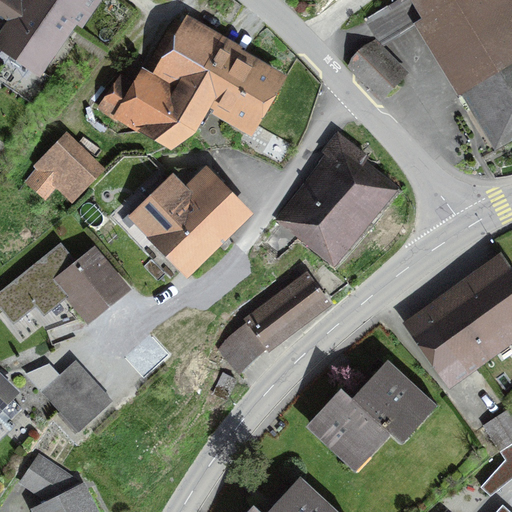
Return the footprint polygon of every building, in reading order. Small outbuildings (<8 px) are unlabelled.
[(0,0),(0,20),(8,26),(0,37),(0,51),(42,80),(78,27),(85,32),(106,0),(0,0)] [(511,135),(511,0),(394,0),(362,19),(377,44),(430,14),(504,140),(511,135)] [(147,62),(179,82),(209,100),(255,129),(285,81),(177,15),(147,62)] [(369,51),(356,62),(380,88),(392,76),(369,51)] [(177,152),(209,100),(179,82),(171,95),(132,71),(108,110),(177,152)] [(109,173),(68,135),(34,171),(38,175),(27,187),(47,206),(58,194),(75,210),(109,173)] [(388,182),(344,148),(287,221),(331,256),(388,182)] [(245,207),(210,174),(193,192),(177,176),(130,225),(182,274),(245,207)] [(64,249),(0,300),(0,310),(17,332),(42,311),(49,320),(70,303),(92,331),(137,295),(100,249),(79,266),(64,249)] [(511,354),(511,264),(508,258),(411,329),(458,393),(511,354)] [(331,302),(312,276),(221,342),(240,369),(331,302)] [(443,413),(388,359),(313,434),(368,489),(443,413)] [(75,363),(43,393),(77,430),(110,399),(75,363)] [(0,377),(0,420),(22,398),(0,377)] [(499,449),(511,441),(511,415),(508,410),(484,425),(499,449)] [(511,444),(501,451),(506,459),(482,487),(490,494),(511,476),(511,444)] [(75,480),(38,456),(20,481),(46,497),(75,480)] [(336,511),(303,482),(275,511),(261,511),(258,508),(254,511),(336,511)] [(108,511),(94,483),(38,511),(108,511)] [(494,511),(511,511),(511,510),(503,502),(494,511)]
